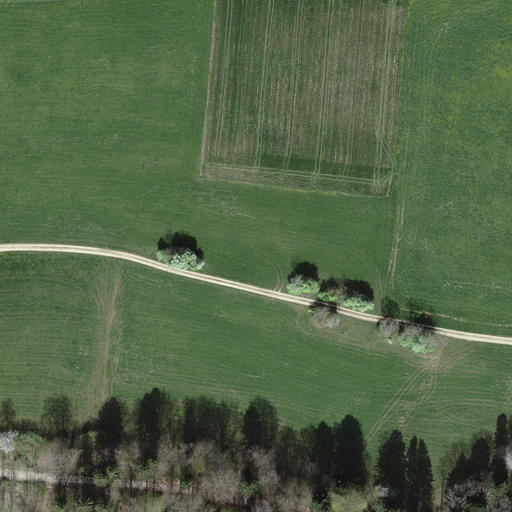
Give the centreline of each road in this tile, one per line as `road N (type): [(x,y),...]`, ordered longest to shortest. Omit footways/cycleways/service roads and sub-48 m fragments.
road 1 (track): [(0,249),(121,252),(511,342)]
road 2 (track): [(0,470),(280,511)]
